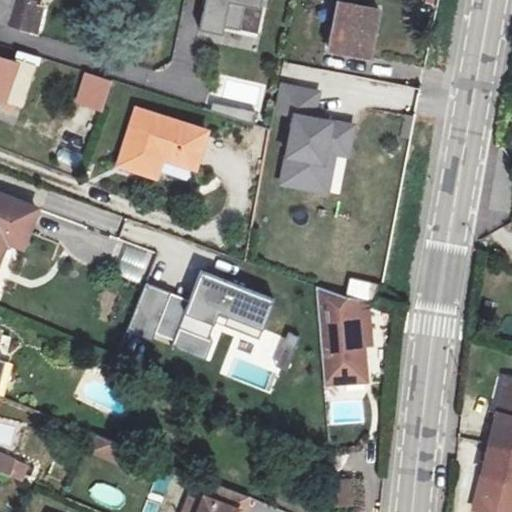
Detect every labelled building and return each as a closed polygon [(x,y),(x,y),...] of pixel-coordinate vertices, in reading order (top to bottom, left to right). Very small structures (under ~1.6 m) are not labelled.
[(43,6),(23,0),(0,0),(0,39),(32,49),(43,6)] [(266,0),(204,0),(200,27),(259,38),(266,0)] [(378,4),(358,0),(337,0),(328,44),(368,52),(378,4)] [(0,100),(20,107),(36,58),(19,53),(15,65),(0,59),(0,100)] [(100,110),(110,83),(86,75),(77,102),(100,110)] [(148,155),(160,159),(194,170),(206,133),(135,112),(118,166),(142,174),(148,155)] [(344,156),(305,147),(293,197),(333,206),(344,156)] [(154,179),(160,159),(148,155),(142,174),(154,179)] [(50,210),(0,191),(0,283),(4,285),(21,242),(36,249),(50,210)] [(116,274),(144,282),(154,252),(126,243),(116,274)] [(265,329),(276,297),(200,270),(190,298),(145,283),(128,332),(210,360),(219,334),(230,338),(217,375),(267,392),(287,336),(265,329)] [(303,281),(320,377),(362,370),(351,308),(357,307),(354,290),(303,281)] [(511,370),(505,368),(497,402),(503,403),(511,370)] [(511,439),(511,369),(511,370),(503,403),(497,402),(489,433),(511,439)] [(487,467),(479,500),(511,508),(511,439),(489,433),(481,465),(487,467)] [(118,459),(121,441),(94,437),(91,455),(118,459)] [(0,453),(0,472),(18,479),(24,463),(0,453)] [(487,467),(481,465),(473,499),(479,500),(487,467)] [(237,508),(243,491),(210,478),(204,494),(199,492),(190,511),(229,511),(232,506),(237,508)] [(353,506),(352,478),(328,480),(330,508),(353,506)] [(101,479),(91,492),(110,507),(120,494),(101,479)]
